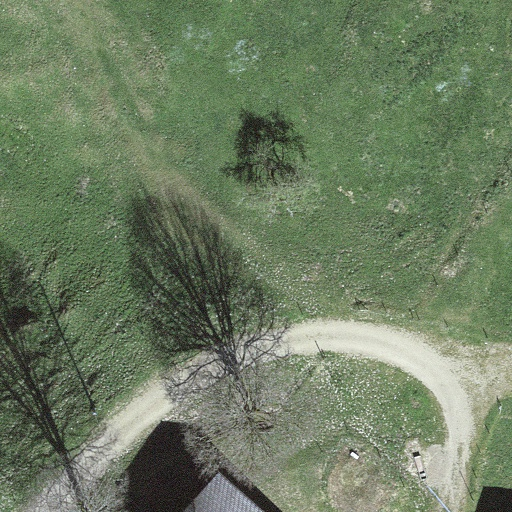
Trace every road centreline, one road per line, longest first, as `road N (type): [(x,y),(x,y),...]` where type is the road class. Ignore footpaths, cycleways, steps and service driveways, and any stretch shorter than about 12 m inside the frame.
road 1 (track): [(358,334),(258,348),(130,416),(51,511)]
road 2 (track): [(445,511),(456,476),(459,403),(430,353),(358,334)]
